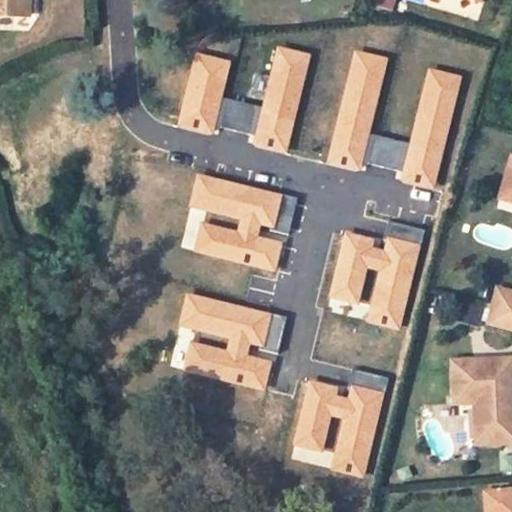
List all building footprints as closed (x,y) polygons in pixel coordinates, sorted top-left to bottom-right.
[(0,0),(0,16),(27,19),(28,0),(0,0)] [(377,0),(376,7),(389,10),(392,0),(377,0)] [(307,57),(278,50),(255,144),(284,151),(307,57)] [(385,61),(356,54),(329,162),(358,169),(385,61)] [(228,64),(196,56),(179,125),(211,133),(228,64)] [(458,79),(429,72),(403,180),(432,187),(458,79)] [(250,135),(257,107),(226,99),(219,127),(250,135)] [(404,143),(374,135),(367,163),(397,171),(404,143)] [(511,157),(511,158),(499,198),(511,201),(511,193),(511,189),(511,157)] [(278,197),(198,177),(191,206),(242,219),(238,234),(202,226),(195,251),(273,270),(279,244),(255,238),(259,223),(271,226),(270,230),(288,235),(297,198),(279,194),(278,197)] [(369,321),(398,328),(417,248),(420,249),(425,230),(388,221),(384,240),(388,241),(385,253),(369,249),(371,241),(346,235),(331,296),(356,302),(366,266),(381,270),(369,321)] [(511,328),(511,292),(497,289),(488,323),(511,328)] [(268,316),(187,296),(180,325),(231,338),(228,353),(191,345),(185,370),(263,389),(269,364),(244,358),(248,342),(260,345),(259,349),(275,353),(285,317),(268,313),(268,316)] [(483,434),(511,433),(511,359),(480,360),(481,370),(473,370),(473,361),(452,362),(453,404),(474,403),(482,403),(483,434)] [(335,389),(310,383),(295,444),(320,450),(329,414),(345,418),(333,469),(362,476),(381,396),(384,397),(388,378),(352,369),(347,387),(352,389),(349,401),(333,397),(335,389)] [(511,433),(483,434),(482,403),(474,403),(476,444),(511,442),(511,433)] [(511,511),(511,494),(511,490),(484,492),(485,511),(511,511)]
